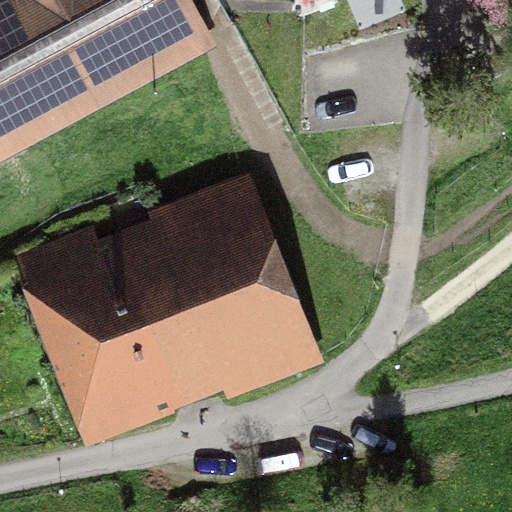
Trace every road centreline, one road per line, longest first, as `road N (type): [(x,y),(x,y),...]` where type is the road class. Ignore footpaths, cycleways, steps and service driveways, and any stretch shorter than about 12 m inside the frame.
road 1 (residential): [(0,476),(290,419),(384,324),(407,221),(409,117)]
road 2 (track): [(369,344),(511,250)]
